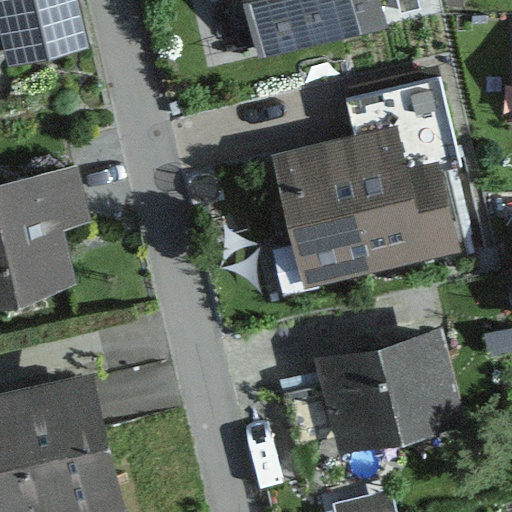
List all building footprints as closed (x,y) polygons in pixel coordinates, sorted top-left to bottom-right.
[(77,0),(0,0),(0,26),(9,61),(88,42),(77,0)] [(244,0),(258,54),(388,22),(382,0),(244,0)] [(460,158),(439,68),(344,90),(353,126),(271,145),(293,239),(271,244),(282,292),(320,283),(318,275),(462,241),(443,162),(460,158)] [(0,292),(19,290),(75,269),(63,220),(90,214),(76,159),(0,168),(0,292)] [(315,346),(323,378),(288,386),(303,448),(338,439),(339,447),(464,417),(440,316),(315,346)] [(93,355),(0,376),(0,511),(45,511),(74,506),(75,511),(139,511),(153,509),(137,443),(115,449),(93,355)]
